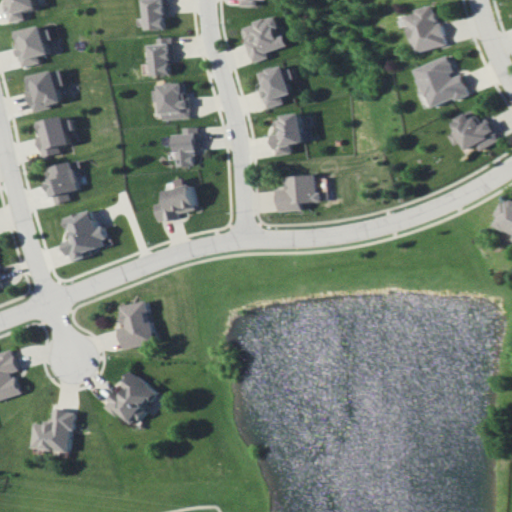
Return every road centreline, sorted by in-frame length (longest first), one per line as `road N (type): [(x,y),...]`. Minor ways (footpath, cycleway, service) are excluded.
road 1 (residential): [(0,316),(213,241),(372,226),(452,197),(511,161)]
road 2 (residential): [(247,237),(241,161),(209,0)]
road 3 (residential): [(73,356),(0,142)]
